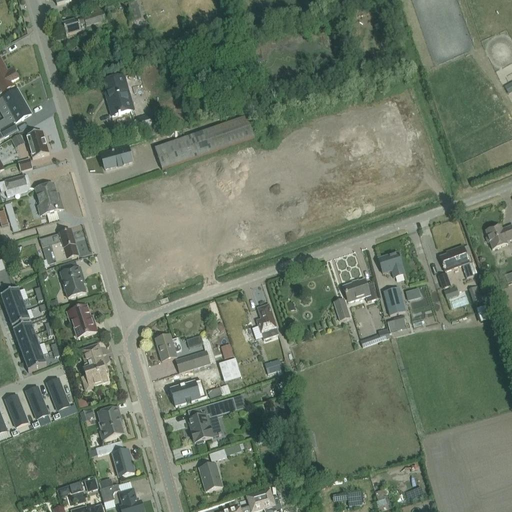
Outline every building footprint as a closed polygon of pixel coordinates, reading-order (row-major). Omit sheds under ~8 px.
[(96,3),(95,0),(77,0),(80,8),(96,3)] [(136,1),(128,3),(133,21),(141,19),(136,1)] [(114,5),(104,8),(106,14),(115,11),(114,5)] [(85,28),(106,22),(103,11),(83,17),(85,28)] [(63,25),(66,37),(81,32),(78,21),(63,25)] [(15,86),(14,85),(19,83),(12,71),(7,74),(4,69),(5,69),(0,59),(0,89),(2,93),(6,91),(15,86)] [(124,78),(105,83),(110,101),(107,102),(112,117),(118,116),(119,117),(121,116),(120,115),(131,112),(126,94),(128,93),(124,78)] [(22,122),(24,121),(23,120),(31,116),(31,115),(29,116),(23,105),(25,104),(18,91),(2,100),(16,124),(21,121),(22,122)] [(157,127),(154,116),(139,121),(143,132),(157,127)] [(246,118),(164,147),(155,150),(162,171),(254,139),(246,118)] [(13,126),(0,132),(0,131),(0,140),(17,132),(13,126)] [(43,133),(26,138),(32,161),(49,156),(43,133)] [(102,158),(105,172),(132,164),(129,151),(115,154),(114,153),(111,154),(112,155),(102,158)] [(0,164),(4,171),(9,167),(4,158),(0,159),(0,164)] [(30,160),(18,164),(20,173),(33,170),(30,160)] [(5,183),(0,184),(0,191),(1,194),(5,192),(7,199),(24,194),(27,193),(29,192),(30,190),(30,188),(28,177),(25,178),(24,177),(5,182),(5,183)] [(37,208),(40,219),(43,217),(63,211),(60,201),(58,202),(53,186),(54,186),(53,186),(36,191),(36,192),(39,207),(37,208)] [(501,227),(486,233),(488,239),(486,239),(488,244),(490,244),(492,251),(507,246),(507,243),(511,241),(511,227),(502,231),(501,227)] [(45,253),(49,266),(55,264),(56,265),(79,258),(75,247),(76,247),(71,232),(40,242),(42,250),(49,248),(51,251),(45,253)] [(467,258),(463,248),(450,253),(451,255),(440,259),(445,273),(462,267),(467,280),(474,278),(469,265),(467,258)] [(383,275),(391,273),(393,280),(404,277),(402,269),(397,254),(378,260),(383,275)] [(7,260),(0,262),(0,292),(14,286),(8,269),(9,269),(7,260)] [(86,295),(83,286),(85,285),(82,278),(80,269),(61,275),(68,300),(86,295)] [(440,278),(444,290),(450,288),(445,276),(440,278)] [(343,288),(346,298),(348,304),(366,299),(367,304),(378,300),(373,284),(366,286),(365,281),(343,288)] [(480,297),(477,288),(469,291),(472,300),(480,297)] [(390,317),(405,314),(399,289),(384,293),(390,317)] [(456,289),(444,293),(446,302),(459,297),(456,289)] [(1,299),(5,309),(22,302),(19,293),(19,292),(1,298),(1,299)] [(334,304),(337,314),(340,322),(350,319),(344,301),(334,304)] [(22,302),(5,309),(9,319),(26,312),(22,302)] [(293,304),(287,306),(288,313),(295,311),(293,304)] [(257,323),(263,341),(279,336),(272,316),(269,307),(258,310),(262,321),(257,323)] [(97,333),(94,325),(92,318),(90,319),(86,308),(77,311),(69,314),(78,340),(97,333)] [(12,330),(30,323),(30,322),(26,312),(9,319),(12,329),(12,330)] [(403,317),(387,321),(390,333),(406,329),(403,317)] [(221,325),(216,328),(221,333),(225,330),(221,325)] [(14,333),(17,343),(35,336),(31,327),(31,326),(13,333),(14,333)] [(387,330),(378,333),(379,336),(381,343),(390,340),(387,330)] [(17,343),(21,353),(38,347),(35,336),(17,343)] [(160,340),(155,341),(162,364),(177,359),(175,354),(182,352),(178,340),(172,342),(170,337),(162,339),(162,338),(160,339),(160,340)] [(64,341),(60,346),(65,349),(69,344),(64,341)] [(21,353),(25,363),(42,357),(38,347),(21,353)] [(107,372),(99,349),(98,347),(82,352),(88,370),(84,371),(90,389),(108,383),(105,373),(107,372)] [(210,366),(207,353),(193,357),(196,370),(210,366)] [(46,367),(42,357),(25,363),(29,373),(28,373),(28,374),(47,367),(46,367)] [(180,374),(196,370),(193,357),(176,362),(180,374)] [(279,360),(264,365),(267,375),(282,371),(287,370),(285,362),(280,364),(279,360)] [(229,362),(214,366),(217,376),(232,371),(229,362)] [(62,376),(50,381),(62,411),(73,406),(62,376)] [(180,389),(170,391),(175,409),(185,406),(186,406),(189,404),(189,405),(190,405),(190,404),(206,399),(201,382),(185,387),(185,386),(180,388),(180,389)] [(213,396),(236,391),(234,383),(211,388),(213,396)] [(39,385),(28,390),(40,419),(51,415),(39,385)] [(18,394),(6,398),(18,428),(29,424),(18,394)] [(213,439),(207,418),(209,417),(210,420),(236,412),(233,400),(188,414),(190,421),(188,422),(192,434),(191,434),(194,444),(197,444),(197,446),(204,444),(203,442),(213,439)] [(99,434),(102,443),(124,437),(120,421),(122,420),(118,409),(97,415),(102,433),(99,434)] [(93,411),(87,412),(80,414),(82,425),(90,423),(89,420),(95,419),(93,411)] [(313,449),(310,436),(303,438),(306,451),(313,449)] [(128,439),(116,443),(119,450),(130,447),(128,439)] [(224,451),(209,456),(212,464),(227,459),(227,458),(241,453),(241,451),(244,450),(243,445),(224,451)] [(110,447),(96,451),(98,458),(112,454),(110,447)] [(125,453),(113,457),(119,479),(125,478),(135,475),(129,452),(125,453)] [(316,465),(314,456),(307,458),(309,467),(316,465)] [(199,470),(206,494),(223,489),(216,465),(199,470)] [(109,478),(108,484),(117,486),(118,480),(109,478)] [(99,491),(96,480),(84,483),(88,494),(99,491)] [(99,491),(103,504),(114,501),(113,496),(114,494),(119,492),(117,486),(107,489),(101,491),(99,491)] [(68,489),(59,492),(61,497),(67,496),(69,493),(68,489)] [(121,511),(143,511),(141,503),(137,504),(133,491),(120,495),(123,508),(120,508),(121,511)] [(259,511),(265,510),(265,511),(277,511),(281,511),(278,498),(272,500),(270,491),(247,498),(249,508),(240,511),(240,510),(232,511),(259,511)] [(358,494),(332,497),(333,503),(348,501),(349,508),(362,507),(361,504),(364,504),(363,495),(358,495),(358,494)] [(378,504),(376,504),(378,511),(384,511),(390,510),(386,497),(377,500),(378,504)]
